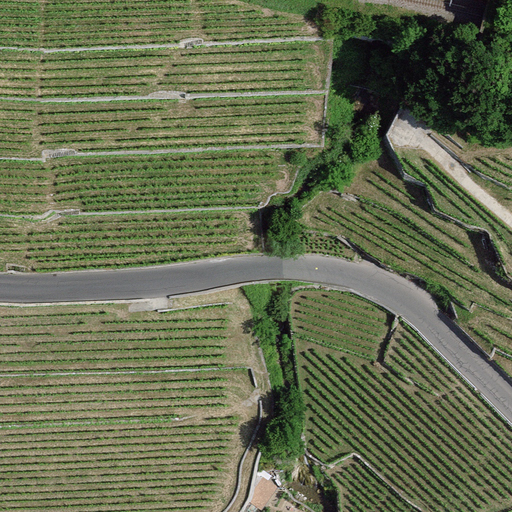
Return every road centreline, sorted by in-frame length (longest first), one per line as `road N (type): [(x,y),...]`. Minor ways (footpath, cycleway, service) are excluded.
road 1 (secondary): [(0,287),(283,266),(348,273),(420,309),(511,400)]
road 2 (track): [(511,226),(412,139)]
